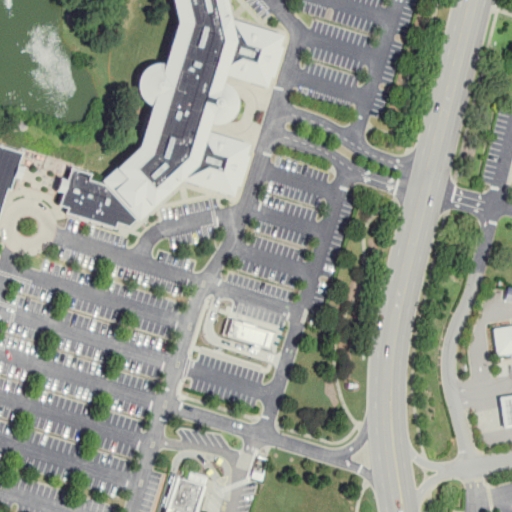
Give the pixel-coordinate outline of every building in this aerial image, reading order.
[(169,0),(174,20),(162,63),(154,62),(145,65),(140,69),(136,76),(134,82),(135,88),(137,96),(143,102),(148,105),(136,145),(99,180),(134,219),(136,221),(181,181),(232,197),(250,143),(208,129),(210,123),(221,122),(230,115),(236,106),(236,96),(232,88),(217,82),(221,71),(264,85),(281,36),(229,18),(224,0),(169,0)] [(0,210),(19,152),(0,146),(0,210)] [(99,180),(88,176),(89,172),(68,166),(64,180),(58,178),(54,191),(61,193),(57,205),(65,207),(64,212),(113,228),(114,222),(126,226),(134,219),(99,180)] [(511,288),(505,287),(502,300),(511,302),(511,288)] [(268,347),(272,329),(225,319),(221,336),(268,347)] [(511,358),(511,325),(491,329),(495,356),(509,354),(510,359),(511,358)] [(499,397),(511,395),(511,427),(505,429),(499,397)] [(172,475),(159,511),(199,511),(209,485),(205,484),(208,476),(188,470),(185,479),(172,475)]
